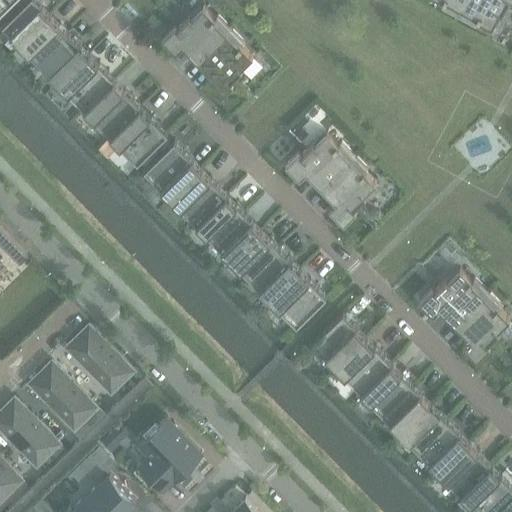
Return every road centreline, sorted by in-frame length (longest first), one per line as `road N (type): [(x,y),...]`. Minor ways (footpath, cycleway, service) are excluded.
road 1 (residential): [(92,0),(511,428)]
road 2 (residential): [(0,199),(248,451)]
